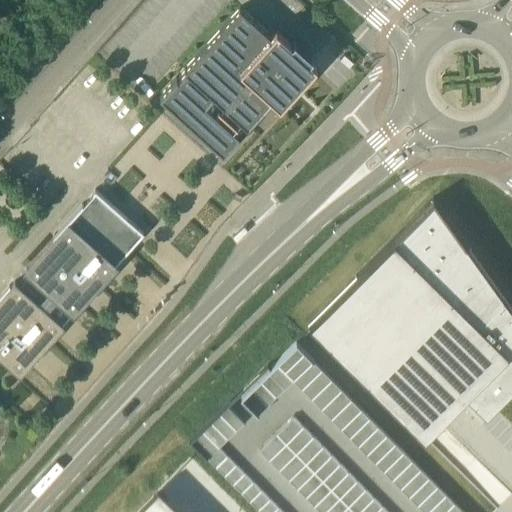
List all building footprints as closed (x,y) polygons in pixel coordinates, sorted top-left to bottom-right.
[(247,127),(273,99),(279,105),(316,65),(309,59),(312,55),(293,39),(291,42),(276,28),(270,34),(241,8),(184,70),(185,71),(177,79),(176,78),(160,96),(223,154),(239,135),(232,129),(240,121),(247,127)] [(31,273),(19,286),(14,282),(0,297),(0,353),(19,371),(114,265),(115,265),(144,233),(95,190),(53,237),(53,238),(26,269),(31,273)] [(511,306),(436,202),(311,329),(427,442),(469,400),(490,420),(511,397),(511,306)] [(296,344),(242,397),(259,414),(293,381),(423,511),(463,511),(313,361),(296,344)] [(228,405),(191,442),(207,459),(260,511),(282,511),(219,448),(245,422),(228,405)] [(319,511),(386,511),(293,417),(259,451),(319,511)] [(182,511),(157,486),(130,511),(182,511)]
